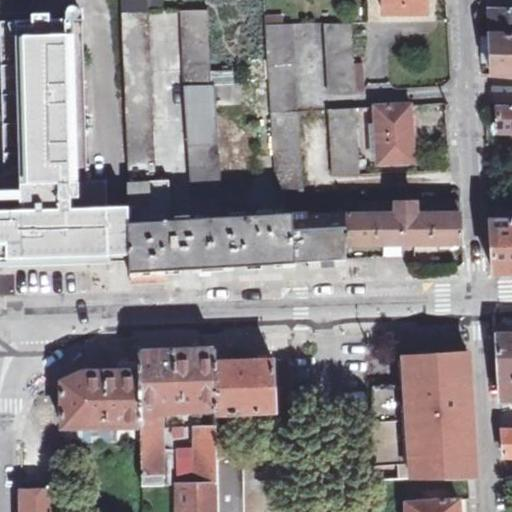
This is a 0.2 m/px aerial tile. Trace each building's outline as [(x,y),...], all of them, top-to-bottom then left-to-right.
[(385,0),(386,13),(429,12),(428,0),(385,0)] [(483,73),(511,73),(511,8),(489,8),(490,32),(481,32),(483,73)] [(218,82),(212,11),(184,12),(191,190),(223,190),(219,105),(218,82)] [(126,15),(129,175),(158,174),(154,13),(126,15)] [(77,255),(109,253),(108,207),(107,182),(88,183),(83,19),(4,21),(5,141),(6,164),(6,212),(4,212),(5,257),(77,255)] [(355,22),(327,23),(329,91),(357,90),(355,22)] [(268,24),(270,80),(272,111),(274,111),(276,190),(304,190),(299,109),(298,109),(292,23),(268,24)] [(244,81),(218,82),(219,105),(244,103),(244,81)] [(511,100),(511,87),(492,87),(494,100),(511,100)] [(377,105),(379,161),(414,160),(412,104),(377,105)] [(511,105),(497,105),(498,129),(511,129),(511,105)] [(331,108),(333,174),(361,173),(358,106),(331,108)] [(131,253),(131,261),(131,271),(241,265),(322,261),(348,261),(347,244),(405,244),(463,243),(460,202),(347,203),(347,210),(306,212),(306,209),(173,218),(171,179),(130,180),(131,253)] [(511,216),(491,215),(495,272),(511,271),(511,216)] [(121,253),(109,253),(110,261),(121,261),(131,261),(131,253),(121,253)] [(511,332),(497,333),(501,399),(511,398),(511,428),(503,428),(505,455),(511,455),(511,332)] [(178,511),(218,511),(217,439),(233,439),(232,426),(229,426),(229,410),(269,409),(269,413),(275,412),(273,358),(216,359),(216,345),(205,346),(138,348),(138,368),(82,370),(63,381),(65,426),(140,425),(140,440),(141,485),(165,484),(163,416),(172,411),(217,409),(217,426),(196,427),(197,483),(178,484),(178,511)] [(470,477),(476,477),(470,352),(441,353),(442,370),(464,369),(470,477)] [(401,463),(401,479),(470,477),(464,369),(442,370),(441,353),(423,355),(407,356),(408,383),(375,385),(372,465),(401,463)] [(233,439),(217,439),(218,511),(243,511),(242,439),(233,439)] [(22,511),(51,511),(51,489),(35,489),(22,490),(22,511)] [(460,511),(460,500),(448,500),(447,492),(425,493),(425,502),(408,503),(408,511),(460,511)]
